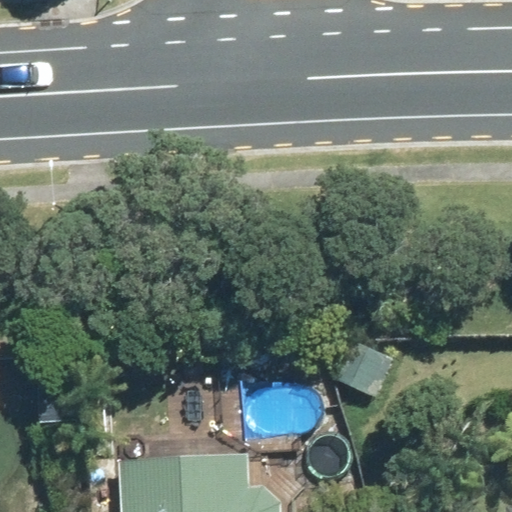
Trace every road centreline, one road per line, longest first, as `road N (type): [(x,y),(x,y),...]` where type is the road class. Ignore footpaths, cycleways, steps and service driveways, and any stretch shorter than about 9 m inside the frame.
road 1 (secondary): [(511,76),(250,80)]
road 2 (secondary): [(250,80),(0,95)]
